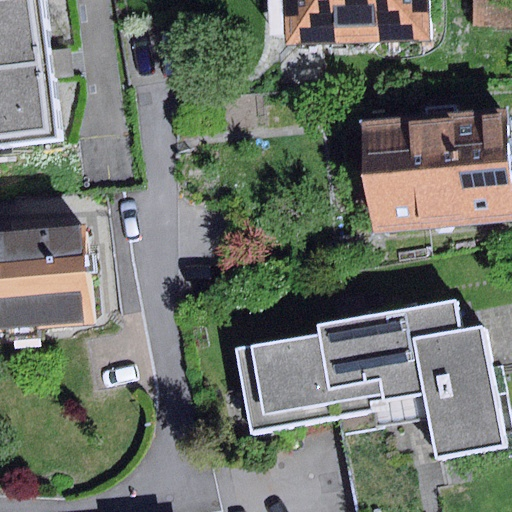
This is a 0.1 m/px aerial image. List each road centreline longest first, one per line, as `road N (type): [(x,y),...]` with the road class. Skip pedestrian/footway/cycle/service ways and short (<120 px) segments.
road 1 (residential): [(116,511),(161,487),(175,462),(156,102)]
road 2 (residential): [(89,0),(108,132)]
